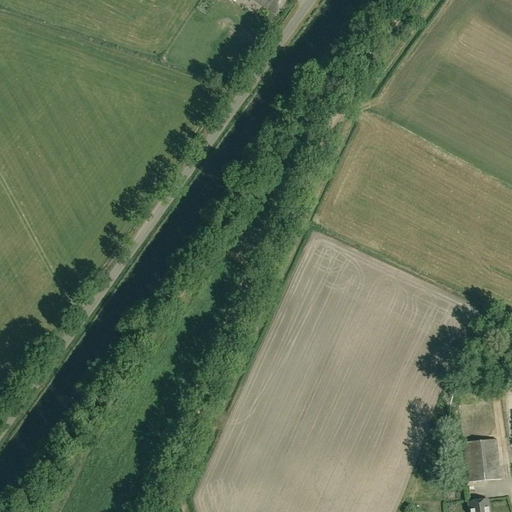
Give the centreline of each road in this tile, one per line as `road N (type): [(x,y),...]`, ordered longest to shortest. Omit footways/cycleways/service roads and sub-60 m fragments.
road 1 (track): [(413,0),(344,96),(158,511)]
road 2 (unclassified): [(0,431),(310,0)]
